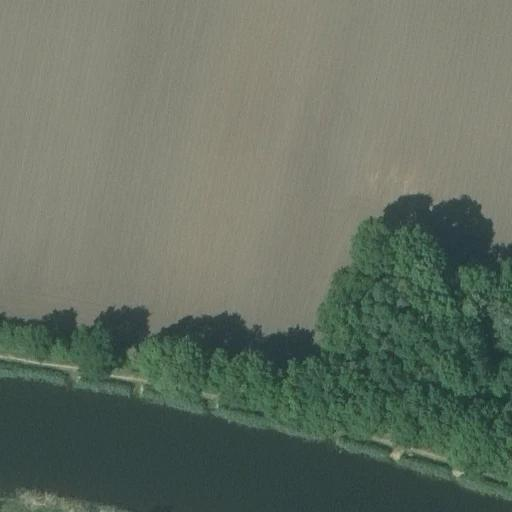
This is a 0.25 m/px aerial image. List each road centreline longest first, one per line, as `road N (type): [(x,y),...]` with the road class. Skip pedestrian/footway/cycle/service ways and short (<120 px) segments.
road 1 (track): [(333,416),(108,362),(0,346)]
road 2 (track): [(511,431),(437,399),(372,395),(333,416)]
